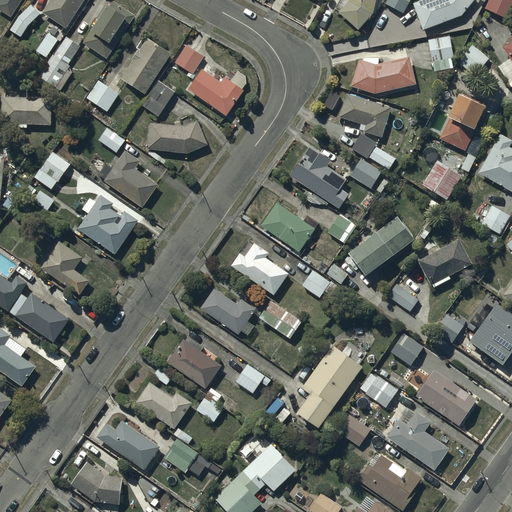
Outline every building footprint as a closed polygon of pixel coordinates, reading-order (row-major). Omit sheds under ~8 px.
[(20,0),(0,0),(0,8),(11,15),(20,0)] [(83,0),(50,0),(42,12),(65,27),(83,0)] [(112,2),(110,0),(107,5),(105,4),(97,16),(99,17),(82,42),(107,58),(136,15),(114,0),(112,2)] [(379,0),(352,0),(351,5),(341,16),(361,33),(375,17),(379,0)] [(413,0),(390,0),(387,6),(405,16),(413,0)] [(478,1),(476,0),(435,0),(416,7),(426,33),(463,19),(478,1)] [(511,16),(511,0),(491,0),(487,11),(509,22),(511,16)] [(40,13),(32,4),(19,16),(11,29),(21,35),(29,24),(40,13)] [(58,39),(48,32),(37,50),(46,56),(58,39)] [(81,46),(66,36),(39,75),(58,88),(70,71),(69,63),(81,46)] [(450,36),(429,40),(434,71),(454,68),(452,58),(454,57),(450,36)] [(171,53),(147,38),(140,49),(139,49),(133,58),(133,59),(121,77),(145,93),(171,53)] [(489,58),(472,44),(459,59),(475,73),(489,58)] [(204,56),(186,45),(175,62),(193,73),(204,56)] [(378,69),(362,63),(353,89),(377,97),(418,88),(412,61),(378,69)] [(222,81),(202,68),(188,88),(226,115),(244,90),(225,77),(222,81)] [(119,94),(98,80),(87,97),(108,111),(119,94)] [(174,91),(159,81),(142,105),(158,115),(174,91)] [(52,97),(2,95),(1,123),(19,123),(19,127),(27,127),(27,124),(51,124),(52,97)] [(394,111),(350,98),(343,121),(364,127),(363,133),(368,135),(368,136),(385,141),(394,111)] [(489,109),(463,98),(443,143),(469,154),(489,109)] [(184,126),(150,122),(147,148),(188,153),(208,144),(198,120),(184,126)] [(125,140),(107,128),(99,140),(117,152),(125,140)] [(378,147),(362,137),(353,152),(369,161),(378,147)] [(511,148),(511,144),(501,139),(480,177),(511,195),(511,152),(510,151),(511,148)] [(141,160),(126,150),(105,181),(142,207),(158,184),(135,168),(141,160)] [(160,156),(150,150),(148,152),(158,159),(160,156)] [(397,162),(378,150),(371,161),(390,172),(397,162)] [(334,165),(312,151),(292,180),(341,212),(351,199),(343,194),(349,184),(330,171),(334,165)] [(70,164),(53,152),(35,177),(52,189),(70,164)] [(383,175),(362,163),(352,179),(372,192),(383,175)] [(464,180),(439,164),(424,188),(448,203),(464,180)] [(389,184),(385,181),(377,191),(382,194),(389,184)] [(54,200),(41,190),(34,200),(47,210),(54,200)] [(114,203),(101,194),(78,228),(115,253),(138,220),(125,211),(122,216),(111,208),(114,203)] [(55,238),(63,227),(24,199),(16,211),(55,238)] [(317,233),(279,206),(264,229),(301,255),(317,233)] [(510,216),(492,207),(483,224),(500,234),(510,216)] [(357,229),(340,218),(329,235),(345,246),(357,229)] [(416,245),(400,222),(351,258),(367,281),(416,245)] [(429,232),(425,229),(420,236),(424,238),(429,232)] [(498,239),(487,231),(481,239),(492,246),(498,239)] [(471,264),(459,240),(419,261),(432,285),(433,284),(435,288),(452,279),(450,275),(471,264)] [(79,254),(60,241),(41,267),(80,295),(90,280),(80,274),(91,258),(81,251),(79,254)] [(269,253),(255,243),(245,256),(240,253),(232,265),(274,295),(289,274),(266,257),(269,253)] [(35,272),(21,263),(17,270),(30,279),(35,272)] [(349,277),(335,267),(328,276),(342,286),(349,277)] [(331,281),(314,270),(303,286),(320,297),(331,281)] [(12,283),(0,274),(0,304),(9,310),(28,283),(17,275),(12,283)] [(341,289),(332,282),(326,290),(335,297),(341,289)] [(418,299),(397,284),(388,295),(410,311),(418,299)] [(238,303),(215,287),(200,308),(238,334),(256,309),(241,299),(238,303)] [(69,320),(32,293),(16,315),(54,342),(69,320)] [(27,297),(22,294),(10,311),(15,315),(27,297)] [(302,322),(271,301),(260,317),(291,338),(302,322)] [(511,352),(511,314),(497,304),(471,341),(503,364),(511,352)] [(452,344),(464,326),(450,317),(438,334),(452,344)] [(12,335),(0,326),(0,371),(22,386),(36,366),(5,345),(12,335)] [(423,347),(404,334),(391,352),(411,365),(423,347)] [(222,366),(184,339),(168,361),(206,388),(222,366)] [(363,366),(333,345),(304,386),(334,407),(363,366)] [(264,376),(248,364),(236,381),(253,393),(264,376)] [(173,375),(161,366),(155,374),(167,383),(173,375)] [(477,399),(435,370),(417,396),(459,425),(477,399)] [(378,377),(371,373),(360,388),(367,392),(366,393),(386,407),(399,390),(379,376),(378,377)] [(271,380),(265,376),(262,382),(267,386),(271,380)] [(174,398),(150,382),(135,403),(175,429),(192,403),(177,393),(174,398)] [(222,395),(212,388),(207,394),(218,401),(222,395)] [(0,416),(12,400),(0,391),(0,416)] [(333,409),(311,394),(298,413),(319,428),(333,409)] [(224,409),(207,397),(198,409),(214,421),(224,409)] [(431,423),(417,413),(408,426),(399,420),(387,437),(435,470),(449,449),(425,432),(431,423)] [(371,430),(350,415),(338,431),(359,446),(371,430)] [(161,447),(123,421),(117,429),(107,423),(98,437),(145,469),(161,447)] [(192,438),(179,428),(175,434),(188,444),(192,438)] [(198,453),(178,439),(164,457),(185,472),(198,453)] [(297,469),(271,443),(214,498),(227,511),(252,511),(262,503),(254,495),(267,483),(274,490),(297,469)] [(222,469),(200,454),(189,470),(198,476),(206,465),(219,474),(222,469)] [(407,472),(382,455),(373,467),(369,464),(357,480),(403,511),(415,494),(412,492),(422,478),(409,469),(407,472)] [(106,476),(88,462),(72,483),(96,501),(120,504),(123,477),(106,476)] [(160,490),(147,480),(141,488),(154,498),(160,490)] [(304,495),(299,492),(295,498),(300,501),(304,495)] [(338,511),(342,507),(322,494),(310,511),(311,511),(338,511)] [(388,511),(376,503),(369,511),(365,511),(360,508),(357,511),(388,511)]
